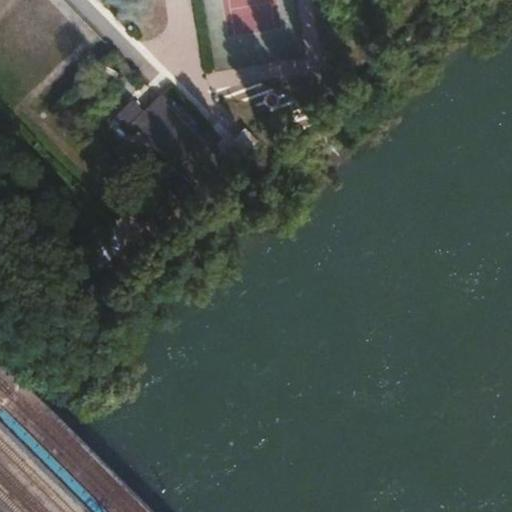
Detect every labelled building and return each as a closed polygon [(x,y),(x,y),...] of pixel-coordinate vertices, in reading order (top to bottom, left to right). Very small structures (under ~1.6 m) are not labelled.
[(130,108),(111,126),(128,144),(136,137),(172,173),(198,148),(155,104),(140,118),(130,108)] [(243,137),(214,163),(226,175),(255,149),(243,137)] [(177,180),(134,220),(149,235),(191,194),(177,180)] [(126,218),(109,234),(122,248),(140,232),(126,218)] [(109,234),(83,259),(97,273),(122,248),(109,234)]
